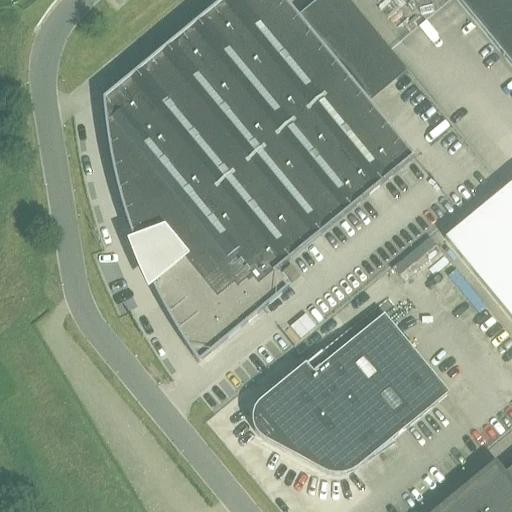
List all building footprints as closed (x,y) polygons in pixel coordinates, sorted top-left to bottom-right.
[(312,34),(286,3),(283,0),(224,0),(120,87),(115,80),(102,90),(104,109),(106,125),(108,141),(111,157),(114,172),(117,188),(121,204),(126,219),(131,234),(136,247),(137,246),(136,244),(163,234),(181,257),(152,281),(151,279),(149,280),(155,290),(162,305),(169,319),(177,333),(186,346),(199,366),(201,364),(199,362),(203,359),(207,362),(216,349),(287,289),(274,273),(414,158),(387,126),(388,126),(362,95),(311,34),(312,34)] [(511,0),(457,0),(504,57),(511,50),(511,0)] [(511,184),(445,239),(511,320),(511,184)] [(283,272),(292,283),(300,277),(291,265),(283,272)] [(305,315),(290,328),(300,340),(315,327),(305,315)] [(254,411),(252,418),(252,425),(255,432),(259,438),(265,442),(322,473),(328,475),(334,477),(340,477),(347,476),(352,473),(358,470),(449,394),(384,316),(329,361),(321,352),(263,400),(258,405),(254,411)] [(511,511),(511,468),(502,476),(495,467),(440,511),(511,511)]
